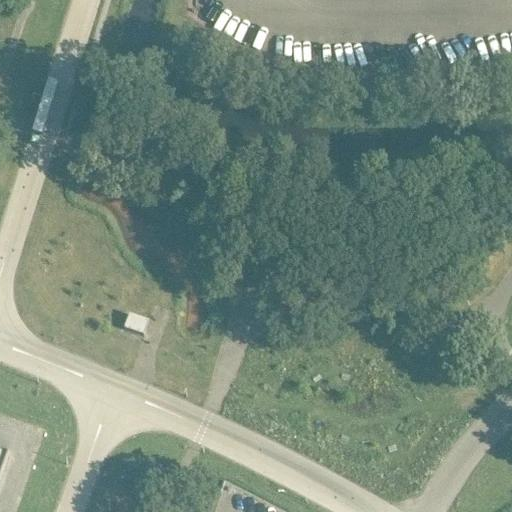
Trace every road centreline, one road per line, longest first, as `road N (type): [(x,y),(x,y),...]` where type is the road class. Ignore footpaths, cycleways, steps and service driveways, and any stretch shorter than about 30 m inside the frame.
road 1 (unclassified): [(0,278),(85,0)]
road 2 (unclassified): [(359,511),(114,397)]
road 3 (unclassified): [(431,511),(455,470),(511,408)]
road 4 (unclassified): [(114,397),(0,349)]
road 5 (unclassified): [(74,511),(114,397)]
